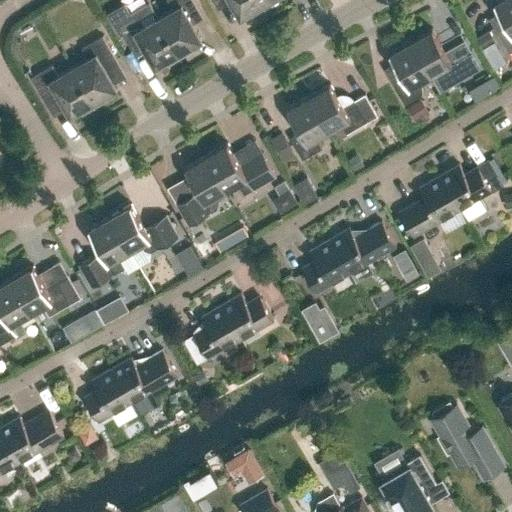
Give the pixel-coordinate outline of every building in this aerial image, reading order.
[(168,0),(173,8),(159,17),(181,56),(195,48),(193,44),(202,39),(191,19),(201,13),(193,0),(168,0)] [(266,7),(262,0),(213,0),(216,4),(223,0),(231,0),(241,16),(250,11),(253,15),(266,7)] [(511,0),(496,0),(494,2),(507,24),(496,31),(509,53),(511,50),(511,0)] [(165,60),(167,64),(181,56),(159,17),(157,18),(149,4),(131,14),(125,3),(107,13),(117,30),(120,28),(134,52),(144,46),(156,65),(165,60)] [(481,67),(465,40),(460,32),(441,43),(432,28),(411,40),(431,75),(440,91),(481,67)] [(482,49),(496,41),(490,30),(476,38),(482,49)] [(88,57),(74,66),(96,105),(110,97),(108,93),(117,88),(106,68),(118,61),(103,35),(82,47),(88,57)] [(419,82),(431,75),(411,40),(389,52),(403,75),(392,81),(405,103),(425,92),(419,82)] [(96,105),(74,66),(59,75),(53,64),(32,76),(47,102),(59,95),(71,115),(80,109),(82,113),(96,105)] [(497,73),(474,86),(480,96),(503,84),(497,73)] [(366,93),(354,100),(343,106),(330,83),(309,95),(329,130),(331,133),(332,135),(335,137),(337,137),(339,137),(342,136),(378,115),(366,93)] [(317,137),(329,130),(309,95),(287,108),(301,131),(290,137),(303,159),(323,147),(317,137)] [(425,98),(412,106),(420,119),(433,111),(425,98)] [(283,131),(274,137),(288,159),(298,153),(283,131)] [(241,165),(228,142),(206,154),(227,189),(237,183),(243,193),(275,175),(262,153),(241,165)] [(355,170),(365,165),(358,153),(348,159),(355,170)] [(216,196),(227,189),(206,154),(185,167),(198,190),(177,202),(189,224),(217,208),(219,201),(216,196)] [(440,174),(459,208),(492,190),(480,169),(467,176),(460,163),(440,174)] [(414,235),(459,208),(440,174),(420,186),(428,199),(402,214),(414,235)] [(280,212),(298,202),(290,188),(272,198),(280,212)] [(506,207),(511,205),(511,192),(503,193),(506,207)] [(145,226),(132,203),(110,215),(130,250),(140,244),(144,251),(150,252),(179,235),(166,213),(145,226)] [(118,257),(130,250),(110,215),(89,227),(102,250),(78,264),(91,286),(124,267),(118,257)] [(355,236),(350,226),(330,238),(350,272),(396,245),(382,220),(355,236)] [(236,241),(248,235),(241,223),(234,227),(232,234),(236,241)] [(423,237),(410,245),(416,256),(426,250),(427,245),(423,237)] [(317,291),(350,272),(330,238),(310,249),(318,262),(305,270),(317,291)] [(213,254),(216,252),(210,241),(198,248),(205,258),(207,257),(208,260),(215,256),(213,254)] [(195,242),(181,249),(191,270),(206,263),(195,242)] [(426,250),(416,256),(428,275),(441,268),(427,245),(426,250)] [(408,278),(419,271),(413,260),(401,267),(408,278)] [(47,288),(33,265),(12,277),(32,312),(45,304),(50,315),(82,297),(69,275),(47,288)] [(0,305),(4,312),(0,314),(0,343),(25,329),(20,319),(32,312),(12,277),(0,283),(0,305)] [(250,305),(242,292),(222,304),(242,337),(274,319),(262,298),(250,305)] [(105,323),(129,309),(121,295),(97,309),(105,323)] [(209,356),(242,337),(222,304),(202,315),(210,328),(197,336),(209,356)] [(504,334),(497,338),(504,351),(511,347),(511,348),(511,332),(511,330),(504,334)] [(137,363),(132,355),(112,367),(132,401),(178,374),(163,348),(137,363)] [(99,420),(132,401),(112,367),(92,378),(100,392),(87,399),(99,420)] [(200,384),(209,379),(203,369),(194,374),(200,384)] [(511,393),(502,399),(501,404),(499,405),(511,427),(511,393)] [(484,475),(504,464),(482,426),(473,431),(457,404),(453,406),(450,401),(434,411),(436,416),(432,418),(442,434),(438,436),(448,452),(451,451),(458,463),(473,455),(484,475)] [(25,423),(20,415),(0,427),(20,461),(65,435),(50,409),(25,423)] [(86,444),(99,437),(91,424),(78,431),(86,444)] [(0,472),(20,461),(0,427),(0,426),(0,472)] [(73,461),(82,456),(77,447),(68,452),(73,461)] [(249,483),(264,474),(249,447),(225,461),(234,476),(242,471),(249,483)] [(361,486),(340,449),(319,461),(325,471),(335,466),(344,481),(350,492),(361,486)] [(409,465),(383,481),(390,493),(385,496),(394,511),(399,509),(401,511),(421,511),(434,505),(424,488),(436,481),(420,454),(407,461),(409,465)] [(197,495),(223,483),(215,467),(189,479),(197,495)] [(273,511),(279,509),(267,488),(241,503),(246,511),(273,511)] [(160,499),(166,511),(173,511),(187,505),(179,489),(160,499)] [(370,511),(362,497),(343,507),(334,492),(317,502),(315,511),(370,511)]
